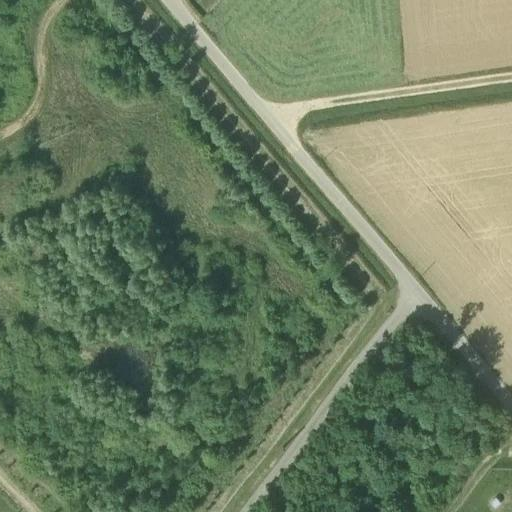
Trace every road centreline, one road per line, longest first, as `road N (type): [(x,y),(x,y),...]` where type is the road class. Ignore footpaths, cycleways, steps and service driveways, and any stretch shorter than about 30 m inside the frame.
road 1 (unclassified): [(511,408),(167,0)]
road 2 (track): [(264,113),(511,78)]
